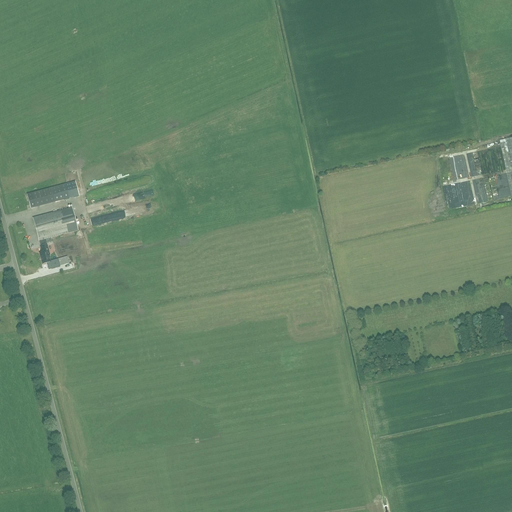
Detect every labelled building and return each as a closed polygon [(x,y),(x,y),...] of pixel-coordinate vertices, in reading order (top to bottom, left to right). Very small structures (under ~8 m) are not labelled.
[(511,138),(499,141),(499,144),(506,173),(487,177),(492,201),(511,196),(511,138)] [(480,176),(486,175),(481,148),(475,149),(480,176)] [(474,177),(479,175),(473,150),(468,151),(469,156),(471,165),(474,164),(474,167),(472,167),(474,177)] [(51,189),(54,202),(78,196),(75,182),(51,189)] [(54,202),(51,189),(32,194),(36,208),(54,202)] [(30,209),(36,208),(32,194),(26,195),(30,209)] [(77,231),(71,208),(32,219),(38,241),(77,231)] [(42,253),(39,254),(42,265),(47,263),(48,268),(51,267),(52,269),(60,267),(58,259),(50,262),(47,252),(48,252),(46,245),(41,247),(40,247),(42,253)]
